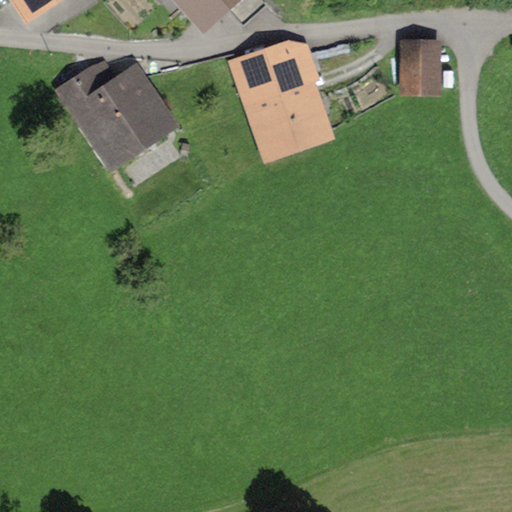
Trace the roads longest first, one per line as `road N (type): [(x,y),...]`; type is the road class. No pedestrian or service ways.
road 1 (residential): [(465,21),(260,21),(181,49),(144,51),(0,38)]
road 2 (residential): [(511,206),(476,157),(465,21)]
